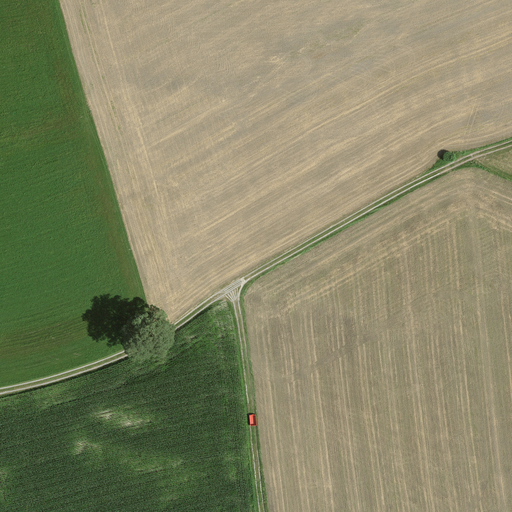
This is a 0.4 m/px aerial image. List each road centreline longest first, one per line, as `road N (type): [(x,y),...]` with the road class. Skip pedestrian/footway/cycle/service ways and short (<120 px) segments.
road 1 (track): [(0,391),(123,354),(399,190),(511,142)]
road 2 (track): [(261,511),(229,288)]
